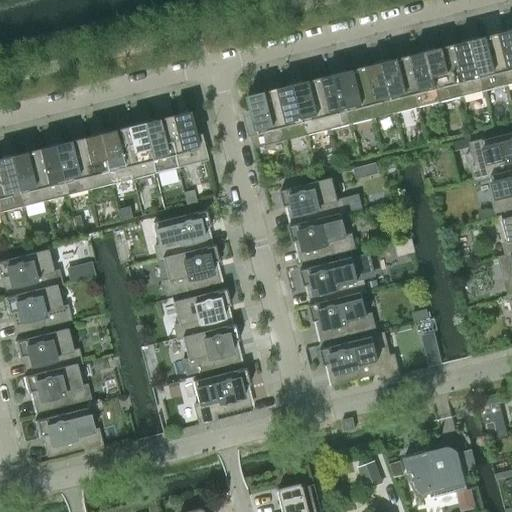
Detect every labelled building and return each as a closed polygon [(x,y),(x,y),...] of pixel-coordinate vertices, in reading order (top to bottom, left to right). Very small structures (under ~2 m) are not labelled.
[(511,30),(494,35),(507,85),(509,84),(511,83),(511,30)] [(494,35),(472,40),(485,90),(487,90),(504,86),(506,90),(510,89),(509,84),(507,85),(494,35)] [(472,40),(450,46),(462,96),(465,96),(482,91),(483,96),(488,94),(487,90),(485,90),(472,40)] [(450,46),(428,51),(440,102),(442,101),(460,97),(461,101),(466,100),(465,96),(462,96),(450,46)] [(428,51),(406,57),(418,107),(420,107),(438,102),(439,107),(443,106),(442,101),(440,102),(428,51)] [(406,57),(383,62),(396,113),(398,112),(416,108),(417,112),(421,111),(420,107),(418,107),(406,57)] [(383,62),(361,68),(374,118),(376,118),(394,113),(395,118),(399,117),(398,112),(396,113),(383,62)] [(361,68),(339,73),(352,124),(354,123),(372,119),(373,123),(377,122),(376,118),(374,118),(361,68)] [(339,73),(317,79),(330,129),(332,129),(350,124),(351,129),(355,128),(354,123),(352,124),(339,73)] [(317,79),(295,84),(308,135),(310,134),(328,130),(329,134),(333,133),(332,129),(330,129),(317,79)] [(295,84),(273,90),(285,140),(288,140),(305,135),(307,140),(311,139),(310,134),(308,135),(295,84)] [(256,119),(248,121),(255,148),(283,141),(284,145),(289,144),(288,140),(285,140),(273,90),(250,96),(256,119)] [(187,112),(164,117),(177,168),(179,167),(207,160),(200,133),(193,135),(187,112)] [(164,117),(142,123),(155,173),(157,173),(175,168),(176,173),(180,172),(179,167),(177,168),(164,117)] [(142,123),(120,128),(132,179),(134,178),(152,174),(154,178),(158,177),(157,173),(155,173),(142,123)] [(120,128),(98,134),(110,184),(112,184),(130,179),(131,184),(136,183),(134,178),(132,179),(120,128)] [(475,180),(492,176),(491,175),(511,169),(511,132),(471,143),(477,166),(472,167),(475,180)] [(98,134),(75,139),(88,190),(90,189),(108,185),(109,189),(113,188),(112,184),(110,184),(98,134)] [(75,139),(53,145),(66,195),(68,195),(86,190),(87,195),(91,194),(90,189),(88,190),(75,139)] [(53,145),(31,151),(44,201),(46,200),(64,196),(65,200),(69,199),(68,195),(66,195),(53,145)] [(31,151),(9,156),(22,206),(24,206),(42,201),(43,206),(47,205),(46,200),(44,201),(31,151)] [(9,156),(0,158),(0,211),(2,211),(20,207),(21,212),(25,210),(24,206),(22,206),(9,156)] [(378,162),(356,164),(358,174),(379,172),(378,162)] [(511,169),(491,175),(492,176),(497,198),(493,199),(496,212),(511,208),(511,169)] [(284,208),(290,206),(293,205),(295,211),(291,212),(294,225),(341,213),(342,214),(346,212),(343,199),(338,201),(333,178),(280,191),(284,208)] [(194,190),(183,192),(186,203),(196,200),(194,190)] [(157,260),(162,259),(161,258),(209,246),(205,233),(202,234),(200,229),(209,226),(205,209),(153,223),(158,245),(154,247),(157,260)] [(341,213),(294,225),(289,226),(293,243),(302,241),(304,246),(300,247),(303,259),(302,260),(303,261),(355,248),(352,234),(347,236),(342,214),(341,213)] [(504,243),(506,255),(511,253),(511,216),(502,219),(508,242),(504,243)] [(72,219),(57,223),(60,235),(75,231),(72,219)] [(161,258),(162,259),(167,281),(163,282),(166,295),(218,282),(218,281),(217,281),(214,268),(210,269),(209,264),(218,261),(214,245),(209,246),(161,258)] [(0,278),(4,278),(8,277),(9,282),(5,283),(9,296),(56,284),(56,285),(61,284),(59,277),(57,271),(53,272),(47,249),(0,260),(0,278)] [(511,253),(506,255),(499,257),(506,281),(511,278),(511,253)] [(300,270),(304,287),(313,285),(315,290),(311,291),(314,304),(361,292),(361,293),(366,292),(363,279),(371,277),(370,273),(374,272),(371,257),(366,258),(365,255),(353,258),(352,257),(300,270)] [(69,278),(95,275),(94,261),(68,264),(69,278)] [(56,284),(9,296),(3,298),(7,314),(17,312),(18,318),(14,319),(17,331),(17,332),(69,319),(66,306),(61,307),(56,285),(56,284)] [(177,339),(182,338),(181,337),(229,325),(225,312),(222,313),(220,308),(229,306),(225,289),(173,302),(178,325),(174,326),(177,339)] [(361,292),(314,304),(309,305),(313,322),(322,320),(323,325),(320,326),(323,339),(322,339),(322,340),(375,327),(372,314),(367,315),(361,293),(361,292)] [(412,312),(414,322),(429,318),(427,309),(412,312)] [(181,337),(182,338),(187,360),(183,361),(186,374),(238,361),(238,360),(237,360),(234,348),(230,349),(229,343),(238,341),(234,324),(229,325),(181,337)] [(18,358),(24,357),(28,356),(29,362),(25,363),(28,375),(76,363),(76,364),(81,363),(77,350),(73,351),(67,328),(14,342),(18,358)] [(441,361),(438,329),(426,330),(428,362),(441,361)] [(320,349),(324,366),(333,364),(335,370),(331,370),(334,383),(333,383),(333,384),(398,368),(394,355),(390,356),(384,333),(320,349)] [(76,363),(28,375),(23,377),(27,394),(36,391),(38,397),(34,398),(37,410),(36,410),(37,412),(89,398),(86,385),(81,386),(76,364),(76,363)] [(193,405),(197,418),(249,405),(249,404),(248,404),(245,392),(242,393),(240,387),(249,385),(245,368),(192,381),(198,404),(193,405)] [(38,438),(44,437),(48,436),(49,441),(45,442),(48,455),(48,456),(101,443),(97,429),(92,430),(87,408),(34,421),(38,438)] [(507,432),(502,412),(482,417),(487,437),(507,432)] [(355,428),(353,418),(342,420),(344,431),(355,428)] [(468,489),(458,453),(457,451),(456,450),(455,449),(453,448),(451,447),(450,447),(448,447),(446,447),(444,447),(404,457),(409,479),(410,482),(411,484),(412,486),(414,489),(415,491),(417,493),(418,495),(420,497),(422,499),(430,494),(434,493),(435,497),(454,492),(454,493),(457,492),(461,511),(476,511),(477,511),(472,488),(468,489)] [(358,467),(367,490),(384,483),(375,460),(358,467)] [(404,474),(401,461),(390,464),(393,477),(404,474)] [(506,470),(495,473),(497,480),(508,477),(506,470)] [(299,484),(279,489),(278,489),(277,490),(277,491),(276,492),(276,493),(280,511),(305,511),(300,487),(299,487),(299,484)]
